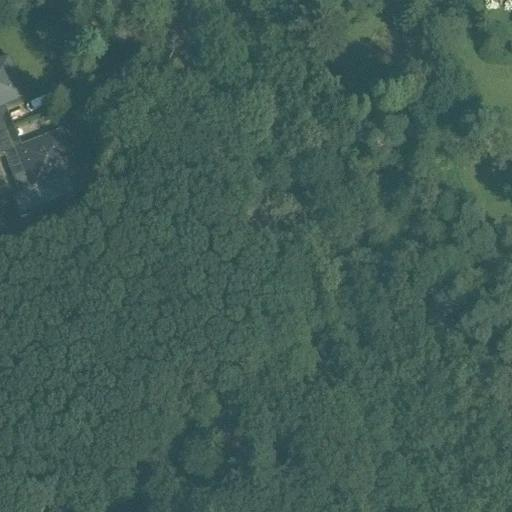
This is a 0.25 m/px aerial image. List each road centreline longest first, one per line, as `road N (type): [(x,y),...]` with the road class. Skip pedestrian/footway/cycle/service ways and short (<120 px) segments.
road 1 (unclassified): [(449,511),(242,0)]
road 2 (primary): [(421,511),(215,0)]
road 3 (unclassified): [(370,511),(168,0)]
